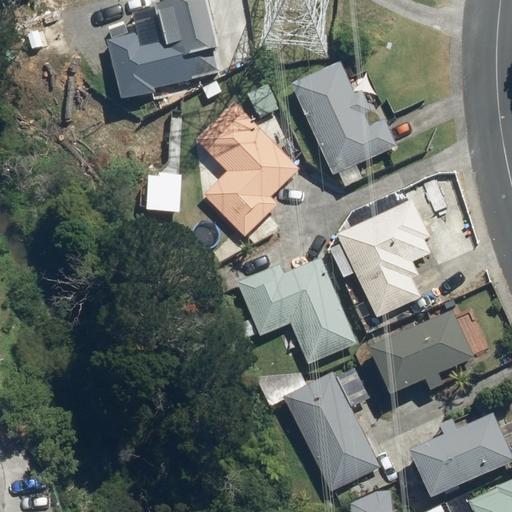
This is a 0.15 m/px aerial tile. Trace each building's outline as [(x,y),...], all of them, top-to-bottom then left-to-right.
[(202,0),(189,0),(151,9),(166,66),(171,65),(176,86),(220,75),(215,54),(216,54),(202,0)] [(290,87),(330,180),(396,149),(384,123),(368,130),(363,118),(370,115),(360,94),(353,97),(339,67),(290,87)] [(299,172),(231,105),(194,142),(226,174),(201,199),(244,241),(277,208),(270,201),(299,172)] [(179,177),(146,176),(146,213),(178,213),(179,177)] [(411,202),(334,239),(375,322),(420,300),(412,282),(418,279),(412,266),(431,257),(424,244),(430,242),(411,202)] [(357,348),(320,261),(283,276),(279,267),(235,285),(258,340),(273,333),(288,367),(304,360),(307,368),(357,348)] [(451,313),(365,354),(387,401),(422,385),(426,396),(441,389),(436,379),(473,361),(451,313)] [(331,375),(280,401),(329,496),(380,470),(349,411),(369,401),(353,371),(334,381),(331,375)] [(441,440),(405,456),(427,504),(511,465),(511,460),(492,416),(454,434),(449,424),(436,430),(441,440)] [(511,511),(511,483),(467,504),(469,510),(467,511),(468,511),(511,511)] [(350,511),(391,511),(390,494),(375,494),(350,507),(350,511)]
